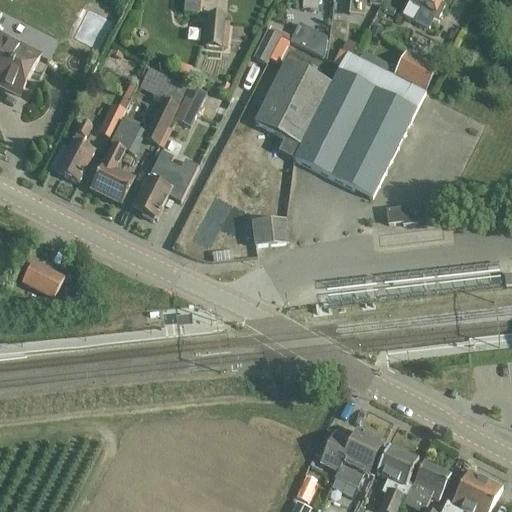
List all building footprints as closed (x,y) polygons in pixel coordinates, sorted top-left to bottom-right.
[(191,0),(186,0),(185,14),(199,15),(200,2),(205,2),(205,0),(191,0)] [(303,0),(302,11),(317,13),(318,0),(303,0)] [(351,0),(349,17),(364,18),(366,0),(351,0)] [(441,8),(445,0),(412,0),(410,5),(424,12),(417,25),(429,31),(435,18),(439,20),(445,10),(441,8)] [(224,23),(225,18),(208,17),(206,48),(222,50),(222,49),(228,50),(230,24),(224,23)] [(105,36),(104,21),(94,21),(95,37),(105,36)] [(376,29),(371,38),(379,42),(384,33),(376,29)] [(265,68),(280,40),(268,34),(254,62),(265,68)] [(318,36),(309,54),(325,62),(328,41),(318,36)] [(0,39),(0,88),(20,99),(40,60),(0,39)] [(342,53),(353,59),(358,48),(348,42),(342,53)] [(425,92),(436,71),(408,56),(397,77),(425,92)] [(333,89),(295,163),(371,202),(421,104),(425,97),(385,77),(347,58),(332,88),(333,89)] [(285,65),(254,126),(276,138),(286,143),(279,155),(295,163),(333,89),(332,88),(285,65)] [(189,79),(193,70),(184,67),(181,77),(189,79)] [(163,103),(163,104),(144,143),(159,150),(178,111),(188,91),(149,71),(139,91),(163,103)] [(220,93),(226,96),(230,88),(224,85),(220,93)] [(191,131),(208,97),(191,89),(174,122),(191,131)] [(111,143),(126,113),(118,109),(103,139),(111,143)] [(81,149),(91,129),(83,125),(70,152),(58,176),(58,177),(79,187),(95,156),(81,149)] [(129,153),(138,135),(122,127),(113,145),(129,153)] [(113,147),(103,167),(90,194),(122,209),(135,183),(117,174),(128,154),(113,147)] [(63,148),(51,172),(58,176),(70,152),(63,148)] [(160,187),(175,157),(164,152),(134,212),(157,224),(172,193),(160,187)] [(410,219),(410,214),(403,213),(385,215),(387,229),(401,227),(401,230),(415,228),(414,218),(410,219)] [(287,247),(285,223),(255,226),(258,250),(288,247),(287,247)] [(511,268),(325,287),(328,313),(511,294),(511,268)] [(54,279),(33,270),(23,292),(55,306),(57,301),(65,284),(54,279)] [(185,309),(169,308),(168,329),(184,330),(185,309)] [(358,435),(353,445),(336,437),(322,467),(340,475),(343,468),(368,480),(384,447),(358,435)] [(390,450),(377,477),(389,483),(382,496),(386,498),(379,511),(398,511),(404,500),(406,501),(412,490),(408,488),(419,463),(390,450)] [(451,478),(424,466),(405,508),(412,511),(426,511),(431,501),(439,505),(451,478)] [(493,511),(503,492),(470,475),(453,508),(448,506),(445,511),(493,511)] [(332,511),(350,511),(358,495),(343,489),(332,511)]
